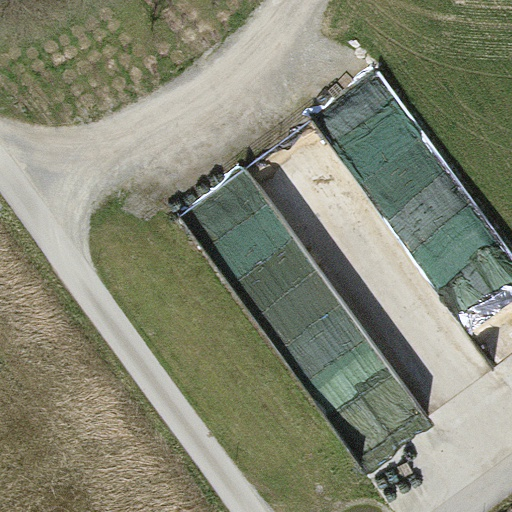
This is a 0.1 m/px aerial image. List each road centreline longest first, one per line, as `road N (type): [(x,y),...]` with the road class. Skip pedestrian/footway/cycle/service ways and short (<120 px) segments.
road 1 (track): [(246,511),(0,162)]
road 2 (track): [(31,199),(222,99),(303,15),(308,0)]
